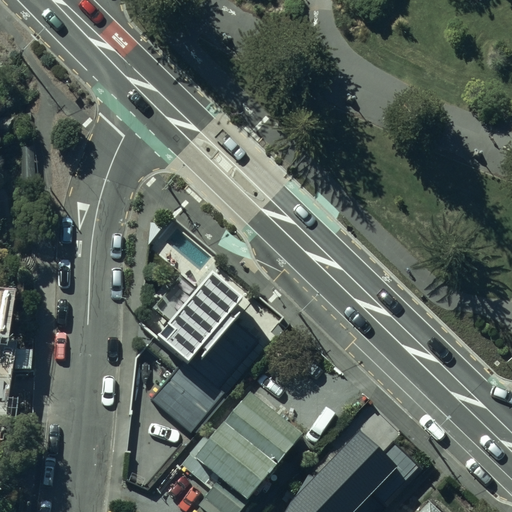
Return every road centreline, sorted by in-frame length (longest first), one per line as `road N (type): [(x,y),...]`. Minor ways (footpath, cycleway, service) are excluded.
road 1 (secondary): [(158,101),(511,442)]
road 2 (residential): [(158,101),(123,136),(98,207),(69,511)]
road 3 (secondary): [(58,0),(158,101)]
